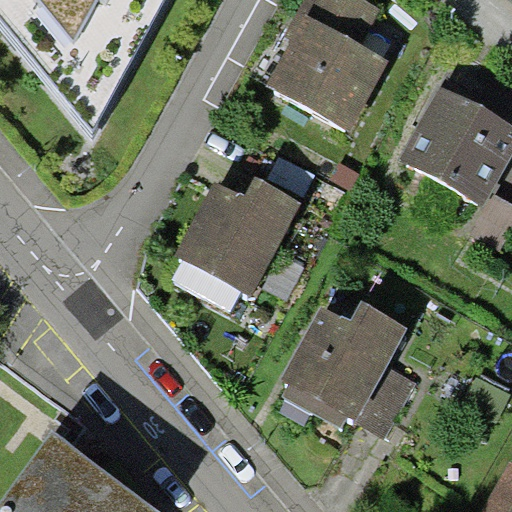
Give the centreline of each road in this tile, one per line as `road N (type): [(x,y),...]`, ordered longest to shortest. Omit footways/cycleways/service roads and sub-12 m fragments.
road 1 (residential): [(246,0),(128,221),(67,290)]
road 2 (residential): [(67,290),(250,511)]
